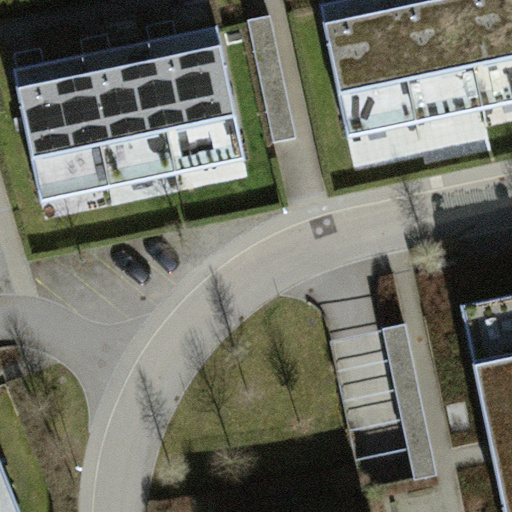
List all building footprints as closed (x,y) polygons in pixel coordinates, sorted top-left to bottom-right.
[(511,0),(340,0),(321,4),(349,136),(511,101),(511,0)] [(276,16),(250,20),(272,145),(297,140),(276,16)] [(245,158),(216,26),(15,68),(43,201),(245,158)] [(511,511),(511,292),(464,303),(507,511),(511,511)] [(421,333),(360,336),(365,451),(412,449),(413,478),(427,478),(421,333)] [(0,511),(14,511),(0,477),(0,511)]
